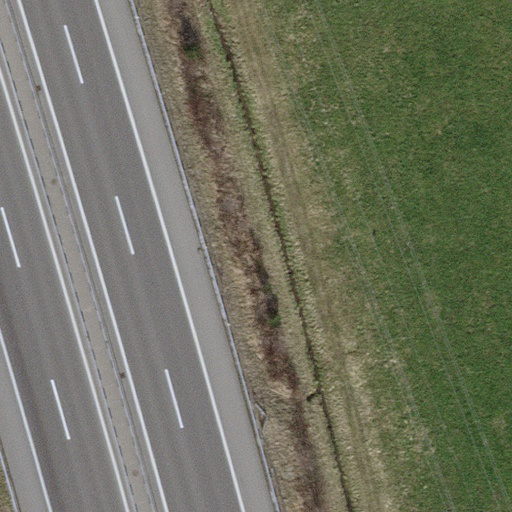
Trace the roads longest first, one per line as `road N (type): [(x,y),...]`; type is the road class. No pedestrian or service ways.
road 1 (motorway): [(205,511),(58,0)]
road 2 (motorway): [(0,199),(89,511)]
